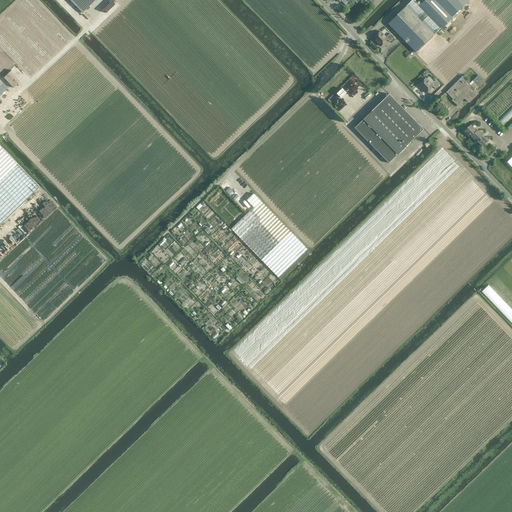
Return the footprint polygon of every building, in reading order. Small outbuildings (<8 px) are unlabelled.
[(414,0),(412,0),(388,24),(416,53),(441,28),(442,29),(453,18),(452,17),(464,6),(457,0),(425,0),(420,5),(414,0)] [(381,32),(374,39),(380,46),(387,39),(390,42),(394,38),(390,33),(386,37),(381,32)] [(17,89),(30,77),(17,64),(5,76),(17,89)] [(464,98),(468,102),(478,93),(475,89),(478,86),(478,87),(484,81),(478,75),(470,83),(463,76),(446,92),(441,97),(443,99),(438,104),(444,110),(448,107),(444,103),(447,100),(444,98),(448,94),(453,99),(452,100),(457,106),(464,98)] [(435,80),(434,82),(429,76),(426,79),(419,86),(420,87),(420,88),(421,89),(422,89),(425,92),(432,85),(435,89),(440,84),(435,80)] [(334,99),(345,109),(348,107),(345,105),(348,101),(340,93),(334,99)] [(397,155),(423,129),(419,125),(419,124),(418,122),(417,123),(389,94),(363,119),(397,155)] [(504,126),(511,118),(511,106),(498,119),(504,126)] [(488,141),(477,130),(476,131),(471,125),(464,131),(475,142),(476,141),(482,147),(488,141)] [(307,249),(253,193),(247,200),(253,207),(253,208),(225,179),(203,200),(231,229),(278,277),(307,249)] [(34,258),(16,277),(22,282),(40,264),(34,258)] [(511,308),(489,284),(481,291),(511,323),(511,308)]
